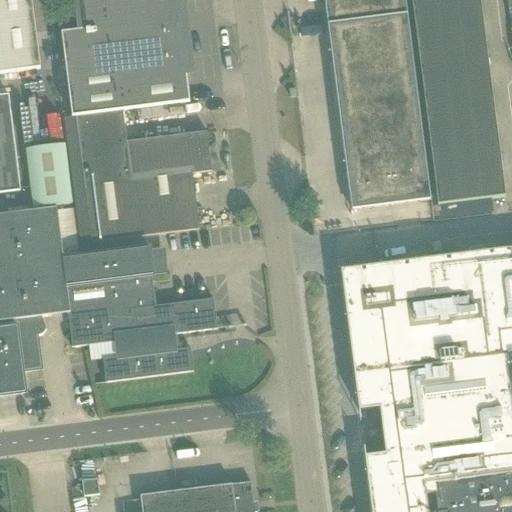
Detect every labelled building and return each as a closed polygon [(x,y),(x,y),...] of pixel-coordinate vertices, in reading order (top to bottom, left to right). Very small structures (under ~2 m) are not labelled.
[(0,0),(0,75),(40,70),(30,0),(0,0)] [(190,73),(181,0),(73,0),(76,33),(62,34),(71,119),(74,119),(74,118),(122,112),(123,112),(189,104),(185,74),(190,73)] [(407,15),(404,0),(324,0),(327,25),(351,212),(371,209),(430,201),(407,15)] [(410,0),(437,207),(505,199),(479,0),(410,0)] [(8,97),(0,98),(0,195),(20,193),(8,97)] [(211,173),(206,133),(127,144),(123,112),(122,112),(74,118),(74,119),(89,245),(199,231),(192,176),(211,173)] [(63,147),(24,152),(32,211),(71,206),(63,147)] [(62,262),(63,262),(57,210),(0,217),(0,398),(24,395),(21,372),(39,369),(33,339),(38,338),(40,337),(41,337),(42,336),(43,335),(44,334),(44,333),(45,332),(45,330),(45,329),(45,327),(41,319),(67,315),(69,315),(62,262)] [(216,330),(213,301),(154,308),(150,278),(152,278),(148,250),(129,253),(81,259),(63,262),(62,262),(69,315),(67,315),(72,348),(71,348),(71,350),(92,347),(115,344),(117,359),(102,361),(105,385),(193,373),(190,350),(170,353),(168,337),(217,331),(216,330)] [(511,511),(511,250),(340,273),(358,414),(379,411),(385,456),(364,459),(370,511),(426,511),(424,488),(434,487),(436,511),(511,511)] [(99,497),(97,481),(82,483),(84,499),(99,497)] [(141,511),(254,511),(251,484),(140,498),(141,511)]
